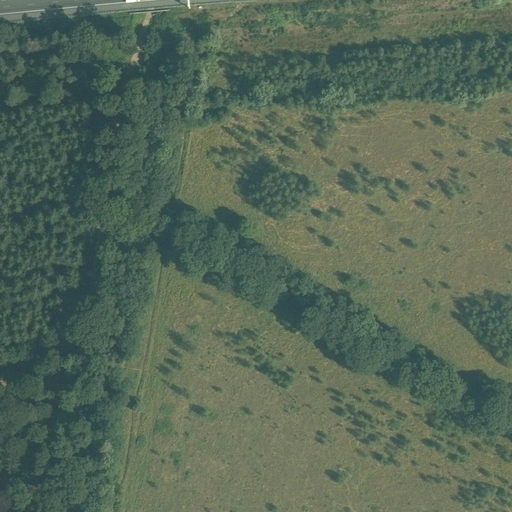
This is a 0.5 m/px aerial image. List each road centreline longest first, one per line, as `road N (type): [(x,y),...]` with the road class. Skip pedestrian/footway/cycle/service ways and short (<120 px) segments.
road 1 (unknown): [(113,511),(183,138),(167,78)]
road 2 (track): [(511,441),(191,259)]
road 3 (track): [(87,342),(130,74)]
road 4 (track): [(60,511),(87,342)]
road 5 (track): [(126,87),(0,108)]
